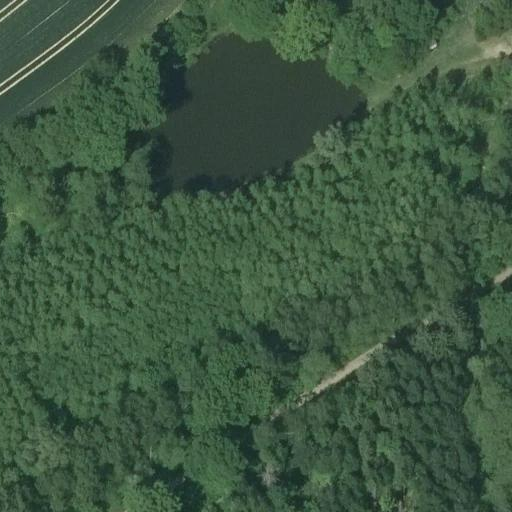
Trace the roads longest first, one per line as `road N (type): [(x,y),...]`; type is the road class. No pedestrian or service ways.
road 1 (track): [(511,272),(295,404),(144,511)]
road 2 (track): [(511,56),(372,81)]
